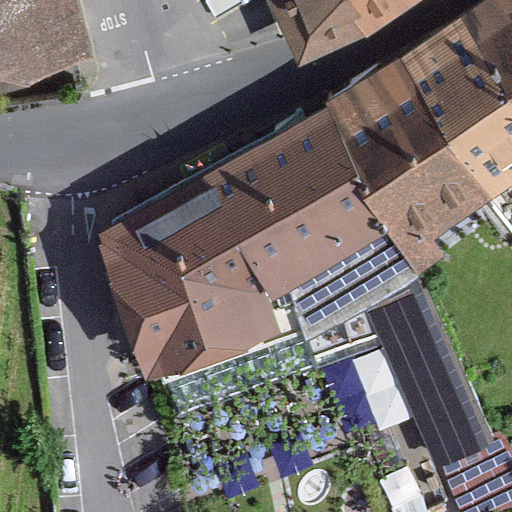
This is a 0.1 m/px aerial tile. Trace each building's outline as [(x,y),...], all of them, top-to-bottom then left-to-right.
[(0,0),(0,76),(84,53),(69,0),(0,0)] [(266,0),(296,60),(364,27),(354,0),(266,0)] [(354,0),(364,27),(402,0),(354,0)] [(511,0),(495,0),(464,22),(511,91),(511,0)] [(511,91),(464,22),(400,62),(487,195),(511,177),(511,91)] [(400,62),(329,108),(403,264),(494,207),(487,195),(400,62)] [(329,108),(104,236),(151,388),(362,302),(435,465),(487,440),(403,264),(329,108)]
